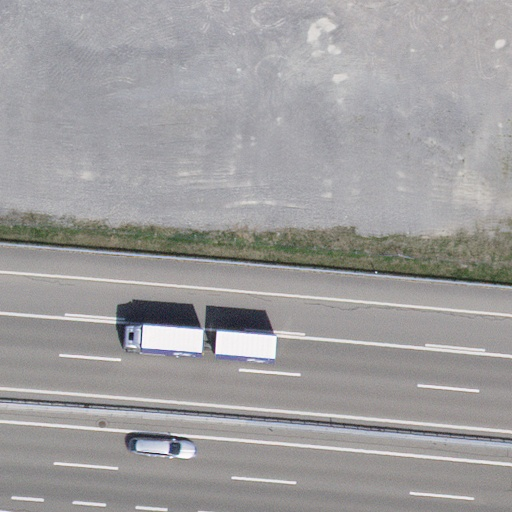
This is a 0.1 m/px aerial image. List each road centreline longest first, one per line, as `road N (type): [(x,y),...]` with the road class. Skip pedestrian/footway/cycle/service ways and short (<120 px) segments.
road 1 (motorway): [(0,462),(511,505)]
road 2 (motorway): [(511,393),(0,350)]
